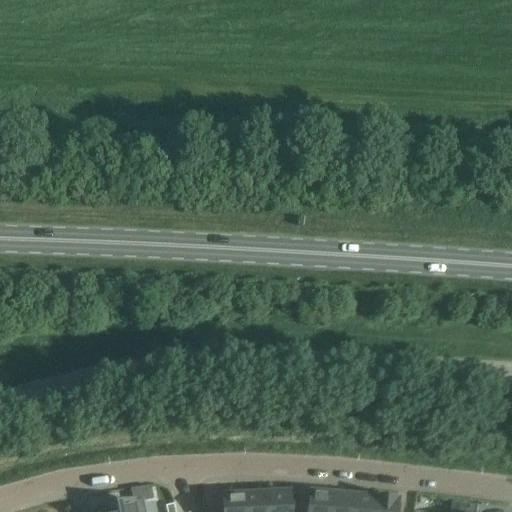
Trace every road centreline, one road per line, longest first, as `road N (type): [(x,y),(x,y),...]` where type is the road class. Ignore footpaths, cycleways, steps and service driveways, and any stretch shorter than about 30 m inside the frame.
road 1 (residential): [(0,498),(63,479),(254,464),(511,492)]
road 2 (unclassified): [(0,407),(179,366),(511,378)]
road 3 (primary): [(0,244),(511,272)]
